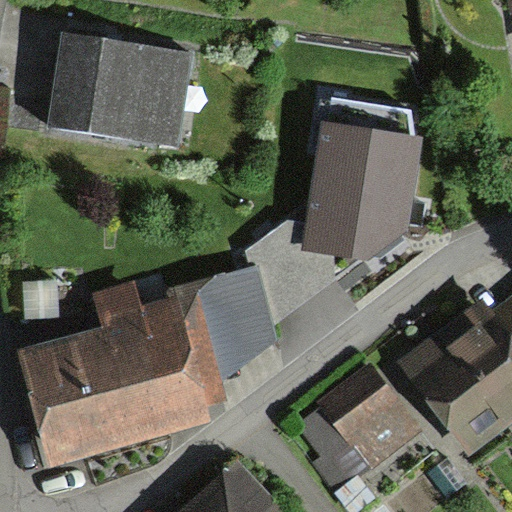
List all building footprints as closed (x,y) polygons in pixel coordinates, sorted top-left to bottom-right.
[(62,50),(52,127),(166,143),(176,66),(62,50)] [(329,126),(322,125),(307,222),(303,249),(366,257),(407,229),(421,137),(413,135),(409,109),(333,95),(329,126)] [(288,219),(245,252),(249,269),(256,269),(271,326),(337,276),(366,257),(303,249),(307,222),(288,219)] [(103,326),(17,350),(48,463),(209,418),(204,402),(227,396),(222,379),(275,337),(271,326),(256,269),(249,269),(166,294),(161,276),(94,295),(103,326)] [(511,294),(493,309),(482,296),(397,363),(471,456),(511,423),(511,294)] [(338,494),(425,423),(373,360),(295,423),(319,452),(310,459),(338,494)] [(285,511),(236,460),(180,511),(285,511)]
